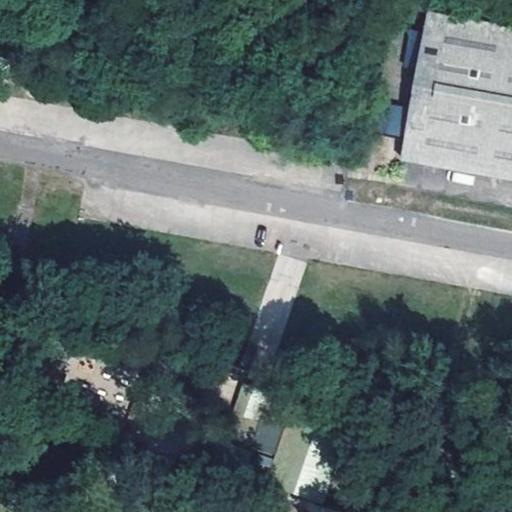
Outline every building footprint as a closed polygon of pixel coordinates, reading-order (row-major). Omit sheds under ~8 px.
[(511,20),(431,4),(401,157),(426,161),(511,177),(511,20)] [(399,137),(406,109),(388,104),(381,132),(399,137)] [(76,334),(70,361),(125,372),(129,355),(109,351),(111,341),(76,334)] [(242,384),(232,414),(256,421),(266,391),(242,384)] [(269,490),(324,501),(337,438),(283,426),(269,490)]
